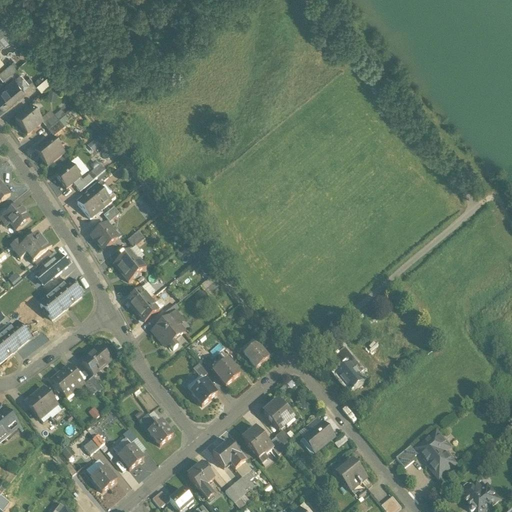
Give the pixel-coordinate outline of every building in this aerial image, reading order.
[(0,38),(11,29),(5,21),(0,24),(0,38)] [(11,29),(0,38),(0,43),(2,46),(3,47),(17,36),(11,29)] [(20,51),(19,59),(28,60),(33,56),(30,52),(20,51)] [(11,64),(0,72),(0,77),(2,81),(16,70),(11,64)] [(29,85),(20,74),(14,79),(23,90),(29,85)] [(47,77),(37,85),(43,91),(52,83),(47,77)] [(23,90),(14,79),(9,83),(0,90),(0,103),(4,108),(24,91),(23,90)] [(32,107),(36,113),(42,109),(38,103),(32,107)] [(42,124),(30,110),(15,122),(27,137),(42,124)] [(54,117),(43,126),(48,132),(59,123),(54,117)] [(59,123),(48,132),(53,138),(64,129),(59,123)] [(50,140),(34,153),(47,168),(63,155),(50,140)] [(93,151),(100,146),(95,140),(88,145),(93,151)] [(79,158),(71,163),(81,178),(88,173),(79,158)] [(80,180),(69,166),(54,178),(65,192),(80,180)] [(0,205),(10,197),(4,190),(3,190),(0,186),(0,205)] [(104,195),(97,187),(86,196),(87,197),(77,205),(90,221),(115,200),(108,191),(104,195)] [(29,220),(18,207),(1,221),(0,221),(1,221),(5,227),(6,227),(9,224),(15,231),(29,220)] [(119,216),(113,209),(103,218),(109,224),(119,216)] [(218,229),(205,213),(197,219),(211,236),(218,229)] [(117,240),(106,226),(91,238),(102,252),(117,240)] [(144,241),(138,233),(127,242),(133,250),(144,241)] [(37,239),(34,236),(23,246),(14,253),(20,260),(26,255),(33,263),(51,248),(46,242),(44,243),(39,237),(37,239)] [(23,246),(19,240),(10,248),(14,253),(23,246)] [(136,264),(128,254),(131,251),(119,261),(113,266),(114,267),(128,284),(146,269),(145,269),(139,262),(140,262),(139,261),(136,264)] [(41,265),(45,270),(60,259),(55,254),(41,265)] [(67,268),(60,259),(45,270),(36,278),(43,287),(67,268)] [(8,281),(13,287),(21,280),(15,274),(8,281)] [(69,283),(40,307),(52,321),(81,298),(69,283)] [(140,291),(126,303),(135,313),(149,302),(140,291)] [(183,292),(175,298),(178,302),(186,296),(183,292)] [(158,313),(149,302),(135,313),(144,324),(158,313)] [(175,306),(164,315),(168,320),(171,318),(179,311),(175,306)] [(0,322),(0,330),(11,322),(6,317),(1,321),(0,322)] [(168,320),(152,333),(158,341),(160,339),(167,348),(184,334),(177,324),(174,326),(169,320),(172,318),(171,318),(168,320)] [(16,326),(0,339),(0,363),(28,340),(16,326)] [(268,361),(256,346),(244,357),(255,371),(268,361)] [(110,363),(100,350),(82,365),(92,377),(110,363)] [(363,373),(345,350),(331,361),(340,372),(336,375),(350,393),(363,382),(358,377),(363,373)] [(239,377),(227,362),(214,374),(226,389),(239,377)] [(207,376),(199,366),(194,370),(202,380),(207,376)] [(82,384),(69,369),(52,383),(65,399),(82,384)] [(103,390),(94,379),(89,383),(97,392),(98,394),(103,390)] [(205,382),(190,394),(202,408),(216,396),(205,382)] [(97,392),(89,383),(84,387),(92,396),(97,392)] [(56,407),(42,390),(25,404),(39,421),(46,415),(56,407)] [(293,420),(278,402),(263,414),(278,433),(293,420)] [(56,407),(46,415),(50,420),(60,412),(56,407)] [(4,413),(0,416),(0,443),(10,436),(6,432),(14,425),(4,413)] [(148,417),(139,423),(148,433),(148,434),(156,427),(148,417)] [(315,420),(304,428),(309,434),(320,425),(315,420)] [(156,427),(148,434),(160,448),(173,437),(161,423),(156,427)] [(332,439),(321,425),(320,425),(309,434),(304,438),(316,452),(332,439)] [(268,445),(255,429),(241,440),(258,460),(266,454),(272,449),(268,445)] [(136,441),(129,432),(122,437),(126,441),(130,446),(136,441)] [(283,432),(275,439),(282,447),(290,441),(283,432)] [(345,437),(334,444),(337,449),(348,442),(345,437)] [(427,445),(425,443),(416,451),(427,464),(426,465),(439,481),(448,473),(447,473),(455,466),(441,448),(443,445),(437,437),(427,445)] [(104,446),(97,438),(93,442),(99,450),(104,446)] [(285,451),(275,439),(268,445),(272,449),(266,454),(267,455),(272,451),(277,458),(285,451)] [(143,461),(130,446),(126,441),(113,452),(119,458),(118,459),(129,473),(143,461)] [(99,450),(93,442),(84,449),(90,457),(99,450)] [(240,457),(228,443),(212,457),(223,470),(229,466),(235,472),(245,464),(239,457),(240,457)] [(61,452),(68,460),(76,454),(69,446),(61,452)] [(416,456),(410,448),(396,459),(404,470),(415,461),(413,459),(416,456)] [(367,481),(352,462),(336,475),(352,494),(359,487),(360,487),(361,486),(367,481)] [(116,483),(105,469),(99,463),(86,473),(92,480),(91,481),(102,494),(116,483)] [(201,465),(186,477),(199,492),(207,501),(213,497),(205,487),(214,480),(201,465)] [(76,474),(69,466),(65,469),(72,478),(76,474)] [(241,489),(254,479),(250,474),(236,484),(241,489)] [(245,495),(236,484),(231,488),(240,500),(245,495)] [(487,497),(476,485),(472,488),(471,487),(467,486),(464,489),(463,493),(465,494),(461,498),(470,509),(469,510),(469,511),(486,511),(499,501),(492,493),(487,497)] [(240,500),(231,488),(225,493),(234,504),(240,500)] [(176,511),(182,511),(193,503),(185,494),(182,491),(169,503),(176,511)] [(169,502),(161,493),(152,500),(160,510),(169,502)] [(369,495),(360,502),(364,507),(373,500),(369,495)] [(0,511),(3,511),(10,504),(0,496),(0,511)] [(397,511),(401,509),(392,498),(381,507),(384,511),(397,511)]
